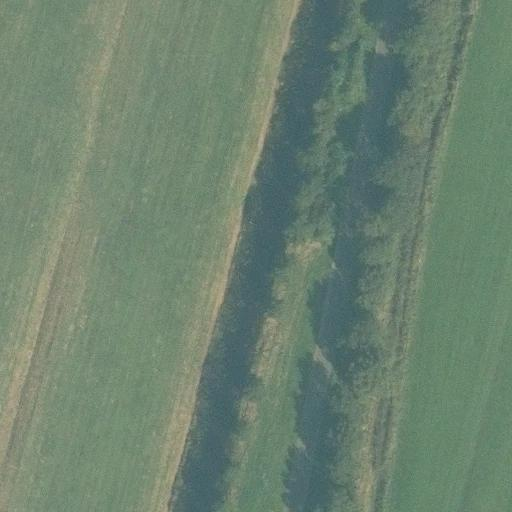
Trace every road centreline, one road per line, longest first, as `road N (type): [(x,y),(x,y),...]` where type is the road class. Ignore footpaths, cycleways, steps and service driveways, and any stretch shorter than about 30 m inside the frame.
road 1 (unclassified): [(393,0),(286,511)]
road 2 (unclassified): [(66,511),(149,229),(136,200),(112,180),(0,145)]
